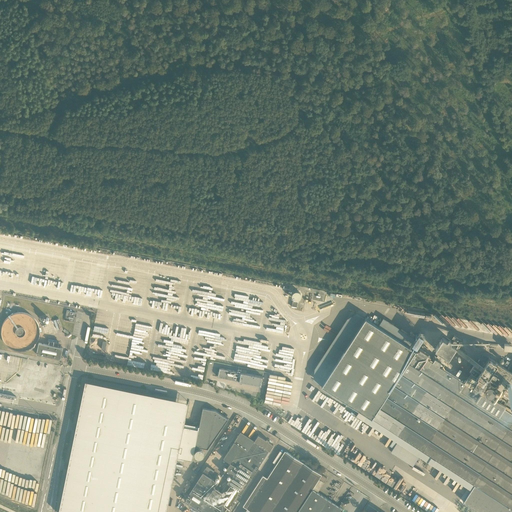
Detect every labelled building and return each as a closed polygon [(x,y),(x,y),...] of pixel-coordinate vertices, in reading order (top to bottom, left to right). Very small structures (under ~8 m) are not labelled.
[(292,293),(291,295),(291,296),(291,297),(292,298),(293,299),(294,300),(295,300),(296,300),(297,300),(298,300),(299,300),(300,299),(301,297),(301,296),(301,295),(301,294),(301,293),(299,291),(298,291),(297,290),(296,290),(295,290),(294,291),(293,292),(292,293)] [(357,408),(372,418),(416,351),(409,346),(378,326),(366,318),(346,347),(341,354),(338,360),(323,382),(321,384),(357,408)] [(418,333),(411,344),(416,347),(423,336),(418,333)] [(442,337),(435,349),(448,358),(456,346),(442,337)] [(36,354),(60,359),(62,351),(63,348),(43,343),(39,343),(36,354)] [(455,351),(462,356),(464,354),(456,348),(455,351)] [(464,382),(416,351),(372,418),(374,419),(373,422),(395,436),(421,453),(471,486),(511,421),(511,412),(503,407),(505,404),(483,390),(482,393),(472,386),(464,382)] [(432,361),(438,365),(441,361),(435,357),(432,361)] [(464,382),(472,386),(475,381),(483,386),(484,385),(493,391),(495,388),(501,392),(501,391),(508,396),(511,398),(511,372),(489,357),(483,365),(476,361),(470,371),(471,371),(464,382)] [(219,368),(218,377),(240,381),(241,382),(242,383),(243,382),(258,385),(262,386),(264,377),(247,373),(241,372),(241,371),(238,371),(238,372),(219,368)] [(166,511),(177,458),(192,461),(195,446),(208,449),(228,419),(215,410),(203,408),(199,426),(198,426),(198,429),(184,426),(186,417),(151,410),(154,395),(85,381),(58,511),(166,511)] [(511,511),(511,421),(471,486),(472,486),(471,489),(464,498),(484,511),(486,508),(490,510),(496,502),(511,511)] [(241,494),(259,466),(273,444),(268,441),(269,440),(267,439),(266,440),(258,435),(254,441),(241,431),(223,458),(230,463),(225,471),(232,475),(221,492),(214,487),(217,481),(210,477),(213,473),(205,468),(184,500),(202,511),(228,511),(229,511),(226,510),(232,501),(234,502),(236,500),(239,495),(237,494),(238,492),(241,494)] [(340,511),(343,509),(312,489),(322,475),(285,451),(267,478),(263,475),(243,506),(247,509),(244,511),(340,511)]
